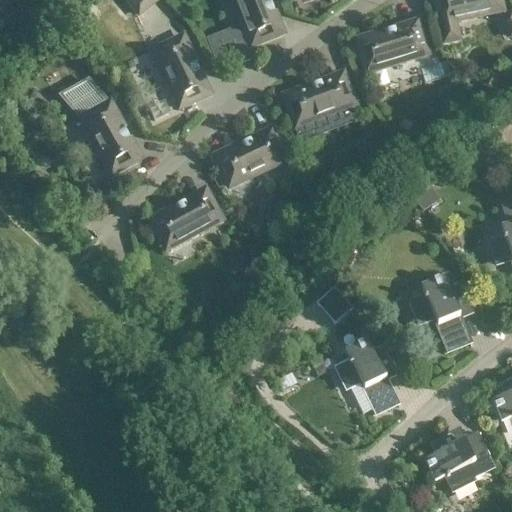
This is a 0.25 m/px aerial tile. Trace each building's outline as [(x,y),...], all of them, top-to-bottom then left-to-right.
[(2,0),(0,0),(0,14),(4,19),(13,9),(2,0)] [(124,0),(138,17),(157,2),(155,0),(124,0)] [(243,24),(252,48),(282,36),(267,0),(233,0),(238,13),(238,17),(238,20),(240,22),(243,24)] [(499,0),(433,0),(444,45),(458,42),(453,22),(465,19),(469,21),(472,21),(475,19),(477,17),(502,11),(499,0)] [(511,17),(511,16),(500,21),(510,39),(511,37),(511,17)] [(418,25),(356,43),(362,62),(365,74),(377,70),(391,66),(394,67),(397,67),(400,65),(402,63),(427,55),(418,25)] [(169,87),(180,111),(209,97),(181,39),(152,52),(164,76),(163,80),(164,83),(166,85),(169,87)] [(245,41),(222,50),(231,72),(254,63),(245,41)] [(343,76),(283,99),(294,129),(319,120),(323,120),(326,120),(329,118),(331,115),(355,106),(343,76)] [(85,86),(62,98),(84,120),(81,121),(93,144),(93,148),(94,151),(96,153),(99,155),(112,177),(140,161),(108,105),(105,107),(85,86)] [(455,89),(437,104),(446,116),(464,101),(455,89)] [(214,160),(223,177),(228,188),(232,189),(235,188),(237,186),(239,183),(252,177),(255,178),(258,177),(261,175),(263,172),(286,161),(272,132),(214,160)] [(206,193),(149,224),(164,252),(188,239),(191,239),(194,238),(197,236),(198,233),(221,221),(206,193)] [(511,206),(503,209),(509,227),(501,230),(505,240),(489,245),(496,267),(511,262),(511,206)] [(471,349),(456,312),(465,308),(466,307),(466,306),(466,305),(458,286),(447,290),(442,277),(441,277),(442,281),(421,289),(425,299),(410,305),(419,327),(434,321),(446,353),(443,355),(444,356),(468,346),(470,349),(471,349)] [(352,311),(334,290),(316,306),(334,327),(352,311)] [(399,410),(381,374),(390,370),(391,370),(391,369),(391,368),(391,367),(382,348),(371,353),(365,340),(364,341),(366,344),(345,354),(350,364),(335,371),(346,392),(360,385),(375,416),(372,418),(372,419),(396,407),(398,411),(399,410)] [(511,381),(499,387),(504,398),(490,404),(490,405),(494,403),(502,424),(511,420),(511,381)] [(448,438),(447,438),(429,447),(435,457),(422,464),(422,465),(426,463),(436,483),(445,479),(452,494),(473,483),(466,469),(485,459),(487,463),(488,463),(476,439),(480,437),(480,436),(455,447),(450,439),(450,438),(449,438),(448,438)]
